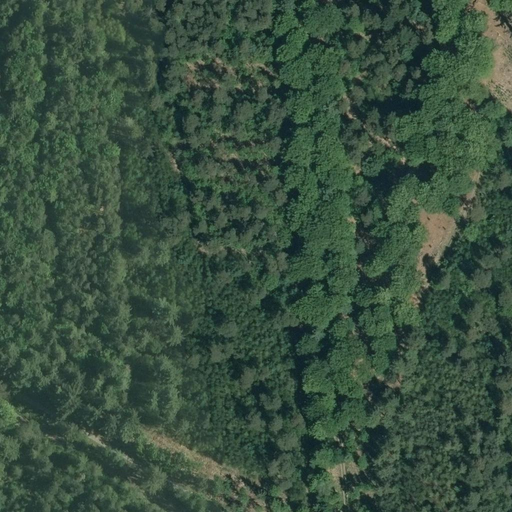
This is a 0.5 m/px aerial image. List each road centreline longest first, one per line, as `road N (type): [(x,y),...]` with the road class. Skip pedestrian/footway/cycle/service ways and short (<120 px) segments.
road 1 (track): [(305,0),(345,511)]
road 2 (track): [(0,407),(176,511)]
